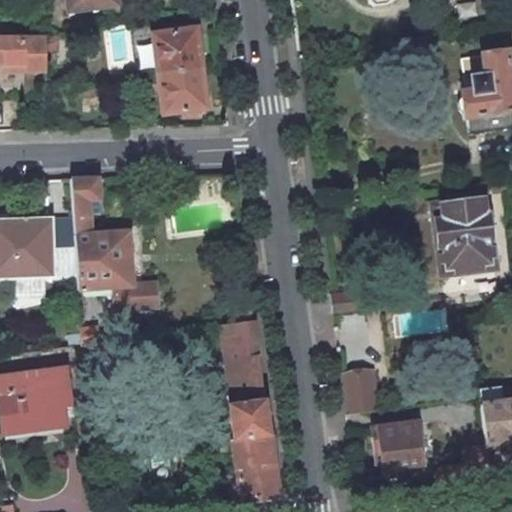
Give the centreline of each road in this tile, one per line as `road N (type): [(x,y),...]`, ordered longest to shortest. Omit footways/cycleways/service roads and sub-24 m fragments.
road 1 (residential): [(315,511),(268,146)]
road 2 (residential): [(0,154),(268,146)]
road 3 (residential): [(268,146),(251,0)]
